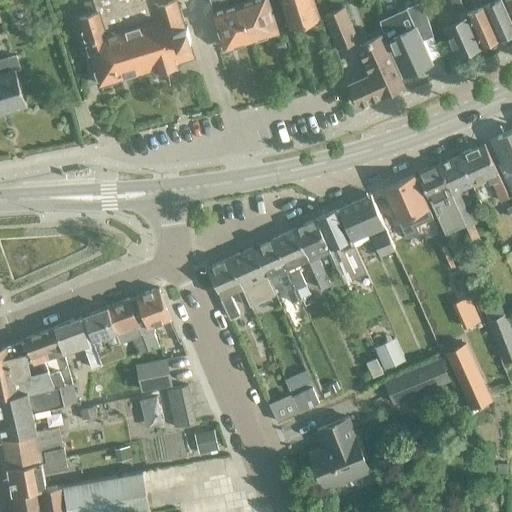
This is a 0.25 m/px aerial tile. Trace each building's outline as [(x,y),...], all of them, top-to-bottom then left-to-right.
[(119,58),(125,75),(158,65),(159,70),(176,64),(175,60),(193,55),(188,40),(190,39),(187,26),(184,27),(175,0),(93,0),(97,10),(98,10),(105,33),(118,29),(126,56),(119,58)] [(249,39),(238,5),(228,8),(225,0),(209,0),(224,46),(249,39)] [(249,0),(250,1),(238,5),(249,39),(274,31),(264,0),(249,0)] [(281,0),(291,27),(317,19),(310,0),(281,0)] [(480,46),(465,13),(459,0),(448,0),(458,20),(443,27),(456,57),(480,46)] [(511,25),(500,0),(493,0),(483,5),(498,38),(511,31),(511,25)] [(405,8),(379,20),(381,29),(386,40),(402,76),(431,63),(420,40),(431,35),(420,1),(405,8)] [(498,38),(483,5),(465,13),(480,46),(498,38)] [(357,39),(343,7),(323,15),(337,48),(357,39)] [(98,10),(97,10),(78,16),(98,84),(125,75),(119,58),(126,56),(118,29),(105,33),(98,10)] [(380,95),(402,85),(379,35),(357,45),(371,75),(349,85),(358,105),(380,95)] [(0,111),(26,104),(15,70),(20,68),(16,54),(0,58),(0,111)] [(511,129),(496,137),(511,172),(511,129)] [(483,143),(458,154),(471,184),(486,178),(489,185),(491,184),(499,201),(507,197),(483,143)] [(471,184),(458,154),(437,164),(464,225),(471,240),(477,237),(456,191),(471,184)] [(437,164),(417,173),(429,201),(444,234),(464,225),(437,164)] [(413,175),(383,188),(397,221),(405,237),(418,231),(415,225),(432,218),(428,207),(413,175)] [(369,194),(337,209),(351,238),(354,246),(367,241),(363,232),(382,224),(369,194)] [(337,209),(315,219),(329,250),(329,251),(336,268),(337,268),(343,280),(365,270),(354,246),(351,238),(337,209)] [(315,219),(293,228),(307,257),(320,287),(329,283),(317,256),(329,251),(329,250),(315,219)] [(307,257),(293,228),(272,237),(300,298),(309,294),(297,266),(292,268),(291,265),(307,257)] [(385,231),(371,238),(379,256),(383,254),(394,250),(385,231)] [(272,237),(253,246),(266,276),(276,272),(290,302),(300,298),(272,237)] [(266,276),(253,246),(228,257),(248,303),(249,305),(274,294),(266,276)] [(248,303),(228,257),(206,267),(229,318),(239,314),(230,295),(229,296),(228,293),(236,289),(243,305),(248,303)] [(480,261),(470,265),(476,277),(485,273),(480,261)] [(128,299),(147,350),(157,347),(151,331),(152,331),(150,325),(168,318),(157,288),(128,299)] [(147,350),(128,299),(107,307),(120,343),(131,339),(132,343),(135,342),(138,352),(147,350)] [(107,307),(83,315),(92,340),(100,364),(124,356),(119,343),(120,343),(107,307)] [(475,313),(458,320),(462,328),(479,320),(475,313)] [(487,319),(485,320),(502,362),(511,357),(511,332),(504,313),(503,313),(487,319)] [(92,340),(83,315),(54,327),(63,354),(84,347),(91,367),(100,364),(92,340)] [(54,327),(23,338),(28,352),(32,364),(63,354),(54,327)] [(384,342),(374,346),(384,369),(394,365),(405,360),(395,337),(384,342)] [(28,352),(23,338),(0,346),(0,396),(17,394),(27,391),(27,393),(54,387),(49,376),(47,371),(30,376),(28,369),(24,353),(28,352)] [(464,343),(446,352),(470,407),(489,399),(464,343)] [(439,357),(383,381),(393,404),(449,381),(439,357)] [(372,377),(382,372),(376,358),(365,362),(372,377)] [(164,359),(137,364),(142,390),(169,385),(164,359)] [(59,371),(49,376),(54,387),(59,386),(64,385),(59,371)] [(292,376),(284,380),(289,390),(297,386),(292,376)] [(335,383),(327,386),(330,393),(338,390),(335,383)] [(59,386),(62,405),(76,402),(72,384),(64,385),(59,386)] [(168,401),(189,397),(187,384),(166,388),(168,401)] [(59,386),(54,387),(27,393),(27,391),(17,394),(0,396),(0,431),(1,438),(32,433),(35,432),(31,411),(62,405),(59,386)] [(297,412),(317,403),(311,389),(291,397),(297,412)] [(155,396),(139,400),(145,427),(161,423),(155,396)] [(189,397),(168,401),(171,414),(192,409),(189,397)] [(276,421),(297,412),(291,397),(270,406),(276,421)] [(95,407),(80,410),(82,421),(97,418),(95,407)] [(193,412),(192,409),(171,414),(173,426),(194,422),(192,412),(193,412)] [(327,456),(313,462),(324,488),(363,472),(356,457),(362,454),(347,416),(316,429),(323,447),(327,456)] [(32,433),(1,438),(7,469),(44,461),(42,451),(62,447),(59,428),(45,430),(35,432),(32,433)] [(214,430),(195,434),(200,454),(219,449),(214,430)] [(128,446),(113,449),(116,461),(131,458),(128,446)] [(44,461),(7,469),(12,494),(44,488),(42,472),(66,467),(62,447),(42,451),(44,461)] [(496,464),(495,473),(505,474),(506,464),(496,464)] [(56,485),(44,488),(12,494),(14,511),(148,511),(143,480),(148,479),(147,470),(56,487),(56,485)] [(488,490),(469,496),(471,505),(491,498),(488,490)]
